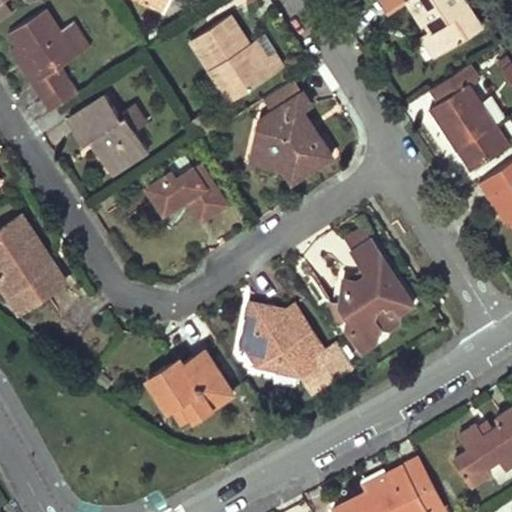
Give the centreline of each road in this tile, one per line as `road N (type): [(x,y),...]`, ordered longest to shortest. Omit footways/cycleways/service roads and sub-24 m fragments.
road 1 (residential): [(0,100),(116,279),(136,296),(174,302),(402,152)]
road 2 (residential): [(191,511),(504,329)]
road 3 (residential): [(504,329),(402,152)]
road 4 (residential): [(402,152),(306,0)]
